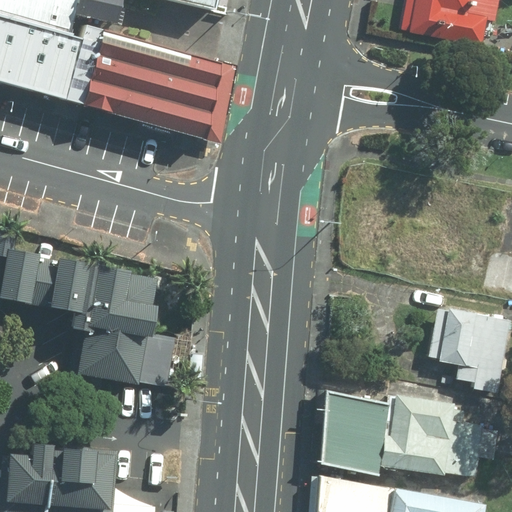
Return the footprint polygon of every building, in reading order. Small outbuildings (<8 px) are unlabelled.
[(68,0),(0,0),(0,17),(60,34),(68,0)] [(403,0),(397,36),(403,37),(403,41),(474,54),(479,26),(488,28),(493,0),(403,0)] [(0,80),(59,96),(75,37),(60,34),(0,17),(0,80)] [(213,62),(78,26),(59,96),(194,132),(213,62)] [(361,213),(355,253),(384,257),(382,268),(424,274),(425,266),(465,271),(468,246),(497,250),(503,205),(379,188),(375,215),(361,213)] [(0,238),(0,301),(0,300),(90,316),(80,375),(136,384),(154,279),(7,254),(10,241),(0,238)] [(511,256),(491,252),(483,291),(511,296),(511,256)] [(509,321),(436,308),(427,360),(456,365),(453,386),(497,393),(509,321)] [(483,422),(483,418),(462,414),(463,405),(451,403),(452,396),(387,387),(386,391),(328,379),(321,453),(377,467),(378,463),(383,463),(382,467),(393,468),(393,466),(469,476),(471,470),(476,470),(478,452),(493,454),(498,425),(483,422)] [(112,511),(115,449),(4,444),(1,511),(112,511)] [(481,511),(485,496),(321,467),(316,511),(331,511),(481,511)] [(154,511),(154,509),(115,489),(113,511),(154,511)]
